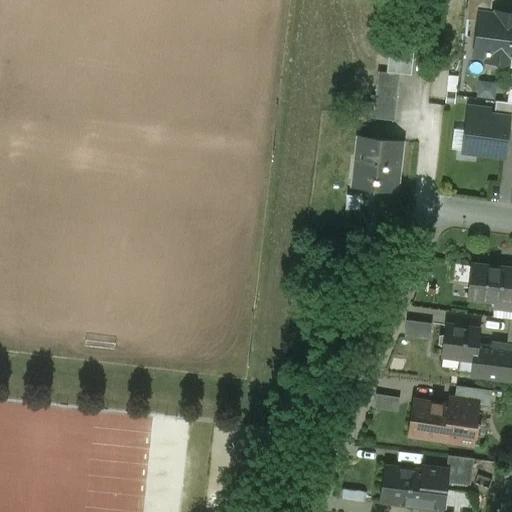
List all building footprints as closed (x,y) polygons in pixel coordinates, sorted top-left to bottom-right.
[(491,0),(467,0),(466,20),(478,21),(479,15),(490,16),(491,0)] [(490,16),(479,15),(478,21),(474,54),(488,56),(487,61),(490,64),(505,66),(508,64),(511,67),(511,14),(497,13),(497,17),(490,16)] [(413,52),(389,49),(386,73),(399,75),(411,76),(413,52)] [(386,73),(377,72),(376,84),(398,87),(399,75),(386,73)] [(398,87),(376,84),(372,119),(394,121),(398,87)] [(511,103),(495,101),(493,117),(508,119),(507,127),(511,127),(511,103)] [(489,109),(469,107),(463,151),(503,156),(507,127),(508,119),(493,117),(488,116),(489,109)] [(400,143),(359,138),(357,160),(353,160),(351,181),(373,183),(372,189),(394,192),(400,143)] [(511,299),(511,269),(471,265),(467,299),(494,301),(511,303),(511,299)] [(511,303),(494,301),(493,309),(511,311),(511,303)] [(479,330),(445,326),(441,356),(460,358),(475,360),(477,346),(479,330)] [(506,346),(493,344),(492,348),(477,346),(475,360),(474,373),(472,373),(472,376),(511,381),(511,347),(506,347),(506,346)] [(475,360),(460,358),(458,371),(472,373),(474,373),(475,360)] [(491,391),(456,386),(454,399),(478,402),(478,406),(489,408),(491,391)] [(454,399),(450,398),(449,406),(451,406),(446,441),(467,444),(469,432),(474,428),(478,406),(478,402),(454,399)] [(449,406),(413,401),(408,435),(446,441),(451,406),(449,406)] [(473,459),(448,456),(446,470),(457,472),(455,483),(470,485),(473,459)] [(423,472),(385,467),(381,502),(440,509),(446,470),(423,467),(423,472)]
